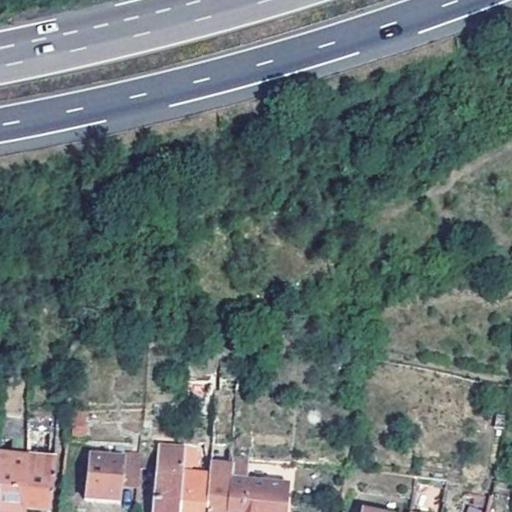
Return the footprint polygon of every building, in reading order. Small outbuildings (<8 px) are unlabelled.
[(25,511),(26,511),(27,494),(30,450),(13,450),(13,440),(28,439),(28,433),(30,433),(30,417),(0,417),(0,439),(10,439),(10,453),(27,453),(27,456),(0,455),(0,511),(25,511)] [(58,418),(30,417),(30,433),(50,434),(58,434),(58,418)] [(50,453),(57,454),(58,434),(50,434),(50,453)] [(182,443),(181,455),(179,511),(207,511),(209,476),(189,474),(190,467),(193,467),(196,443),(182,443)] [(32,450),(30,450),(27,494),(34,495),(33,511),(35,511),(50,511),(57,458),(32,456),(32,450)] [(179,511),(181,455),(155,454),(151,511),(179,511)] [(120,503),(122,489),(123,476),(137,477),(138,462),(88,457),(84,500),(120,503)] [(232,458),(231,465),(230,482),(243,483),(245,459),(232,458)] [(227,511),(230,482),(231,465),(210,463),(209,476),(207,511),(227,511)] [(123,476),(122,489),(136,491),(137,477),(123,476)] [(284,511),(287,488),(243,483),(230,482),(227,511),(284,511)] [(34,495),(27,494),(26,511),(29,511),(33,511),(34,495)]
